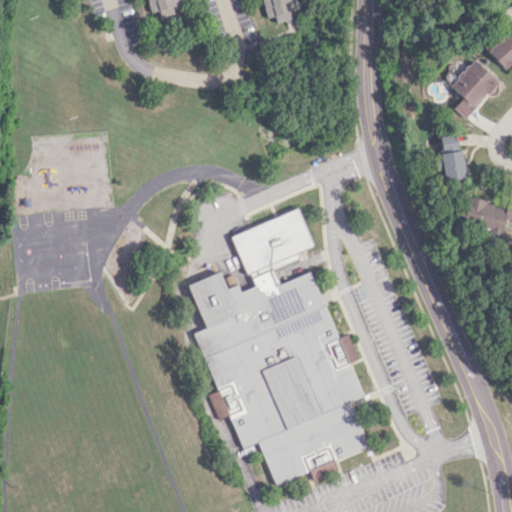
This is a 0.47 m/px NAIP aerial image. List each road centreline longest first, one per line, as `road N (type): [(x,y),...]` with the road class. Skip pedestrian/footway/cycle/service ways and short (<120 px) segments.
road 1 (tertiary): [(493,442),(377,149),(368,91),(370,0)]
road 2 (residential): [(108,0),(142,70),(197,79)]
